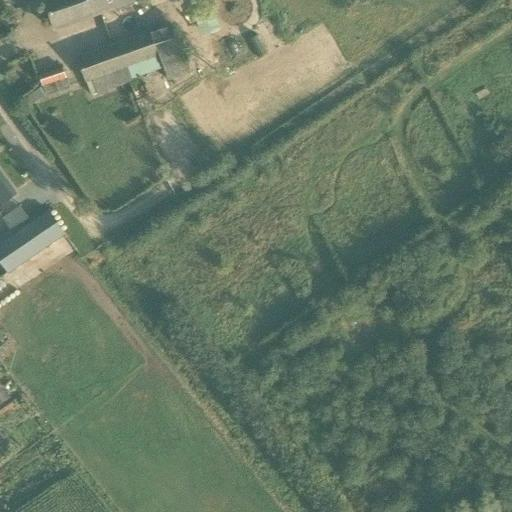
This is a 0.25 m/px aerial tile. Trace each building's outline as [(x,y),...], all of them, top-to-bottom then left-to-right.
[(45,0),(50,13),(55,29),(74,23),(101,14),(101,12),(100,11),(100,10),(101,8),(101,7),(102,6),(103,5),(105,5),(103,0),(45,0)] [(103,0),(105,5),(103,5),(102,6),(101,7),(101,8),(100,10),(100,11),(101,12),(101,14),(104,14),(142,0),(103,0)] [(151,32),(150,30),(76,56),(86,83),(90,95),(97,93),(163,69),(167,81),(191,73),(174,24),(151,32)] [(66,78),(63,67),(40,75),(43,86),(66,78)] [(0,204),(15,194),(0,173),(0,204)] [(0,259),(8,272),(47,245),(61,236),(64,234),(48,211),(32,222),(26,226),(23,222),(2,237),(0,237),(0,259)] [(0,381),(0,403),(10,396),(0,381)]
